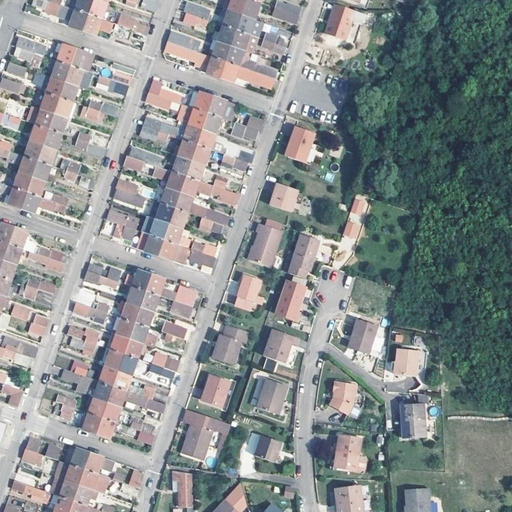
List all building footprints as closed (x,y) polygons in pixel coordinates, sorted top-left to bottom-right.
[(69,26),(82,31),(88,14),(66,7),(59,4),(46,0),(31,0),(30,5),(43,10),(45,5),(51,7),(51,8),(57,10),(55,16),(71,22),(69,26)] [(72,0),(68,0),(66,7),(88,14),(92,0),(78,0),(78,2),(72,0)] [(96,0),(92,0),(88,14),(101,19),(107,3),(96,0)] [(158,4),(147,0),(143,0),(141,8),(155,13),(158,4)] [(240,15),(245,0),(230,0),(228,10),(240,15)] [(249,0),(245,0),(240,15),(254,19),(259,4),(249,0)] [(344,0),(356,4),(356,6),(364,9),(367,0),(344,0)] [(182,12),(185,13),(207,21),(209,21),(210,18),(208,17),(208,14),(199,11),(200,7),(186,3),(182,12)] [(275,9),(298,17),(301,10),(287,6),(286,7),(277,4),(275,9)] [(51,7),(45,5),(43,10),(43,12),(55,16),(57,10),(51,8),(51,7)] [(354,12),(334,6),(324,36),(344,42),(351,21),(354,12)] [(298,17),(275,9),(273,16),(281,19),(281,21),(295,26),(298,17)] [(228,10),(222,26),(235,30),(240,15),(228,10)] [(361,15),(354,12),(351,21),(358,23),(361,15)] [(207,21),(185,13),(182,21),(194,26),(195,23),(204,27),(207,21)] [(88,14),(82,31),(95,35),(98,28),(110,32),(113,23),(101,19),(88,14)] [(135,19),(121,15),(120,19),(129,23),(127,28),(132,30),(134,22),(135,19)] [(254,19),(240,15),(235,30),(248,35),(253,37),(256,38),(261,22),(254,19)] [(367,26),(371,15),(361,15),(358,23),(367,26)] [(120,19),(118,25),(127,28),(129,23),(120,19)] [(150,27),(134,22),(132,30),(147,35),(150,27)] [(204,27),(195,23),(194,26),(192,29),(202,33),(204,27)] [(230,46),(235,30),(222,26),(219,33),(213,32),(211,40),(212,40),(216,42),(230,46)] [(253,37),(248,35),(235,30),(230,46),(249,53),(253,54),(258,38),(256,38),(253,37)] [(169,33),(166,41),(198,53),(199,51),(196,50),(197,47),(197,46),(191,44),(192,41),(169,33)] [(262,34),(260,39),(274,44),(276,39),(262,34)] [(20,38),(17,47),(42,56),(45,46),(20,38)] [(281,46),(274,44),(260,39),(258,46),(283,56),(285,48),(281,46)] [(198,53),(166,41),(163,50),(195,61),(194,65),(202,68),(203,64),(208,66),(205,74),(219,78),(220,74),(224,62),(211,57),(198,53)] [(230,46),(216,42),(213,52),(211,57),(224,62),(230,46)] [(59,54),(57,61),(70,66),(75,50),(62,45),(59,54)] [(249,53),(230,46),(224,62),(274,79),(276,71),(266,67),(265,70),(255,66),(256,64),(246,60),(249,53)] [(41,58),(42,56),(17,47),(14,55),(29,61),(30,59),(39,62),(41,58)] [(93,56),(75,50),(70,66),(88,72),(93,56)] [(70,66),(57,61),(50,59),(48,67),(54,69),(52,77),(64,81),(70,66)] [(26,68),(9,62),(6,71),(23,77),(26,68)] [(220,74),(219,78),(232,83),(235,75),(271,88),(274,79),(224,62),(220,74)] [(91,73),(88,72),(70,66),(64,81),(78,86),(86,89),(91,73)] [(59,97),(64,81),(52,77),(38,72),(38,73),(36,73),(33,82),(44,86),(48,87),(46,93),(59,97)] [(113,72),(110,80),(129,86),(132,78),(113,72)] [(107,86),(110,80),(100,76),(98,83),(107,86)] [(19,84),(3,78),(0,85),(0,86),(16,92),(19,84)] [(78,86),(64,81),(59,97),(72,102),(78,86)] [(148,93),(172,101),(179,104),(180,98),(158,90),(160,84),(152,81),(148,93)] [(26,86),(19,84),(16,92),(22,95),(26,86)] [(193,109),(206,113),(212,97),(191,90),(189,100),(195,103),(193,109)] [(46,93),(40,109),(53,113),(59,97),(46,93)] [(172,101),(148,93),(145,102),(168,111),(172,101)] [(67,118),(72,102),(59,97),(53,113),(67,118)] [(225,102),(212,97),(206,113),(220,118),(230,122),(236,105),(225,102)] [(195,103),(189,100),(187,107),(193,109),(195,103)] [(89,108),(103,113),(108,114),(114,117),(117,108),(101,103),(101,105),(91,102),(89,108)] [(206,113),(193,109),(187,107),(182,105),(177,121),(183,123),(201,129),(206,113)] [(35,125),(40,109),(32,106),(27,122),(35,125)] [(100,123),(103,113),(89,108),(83,106),(80,116),(100,123)] [(35,125),(48,129),(53,113),(40,109),(35,125)] [(53,113),(48,129),(61,134),(63,127),(67,128),(70,119),(67,118),(53,113)] [(201,129),(214,134),(220,118),(206,113),(201,129)] [(10,116),(3,114),(0,124),(16,129),(17,125),(8,122),(10,116)] [(17,125),(19,120),(10,116),(8,122),(17,125)] [(251,117),(247,127),(259,131),(260,132),(263,121),(251,117)] [(201,129),(183,123),(180,130),(147,118),(144,127),(170,136),(183,141),(195,145),(201,129)] [(259,131),(247,127),(230,122),(229,127),(233,129),(232,135),(241,139),(243,135),(256,140),(259,131)] [(48,129),(35,125),(29,141),(42,145),(48,129)] [(169,139),(170,136),(144,127),(140,135),(156,141),(157,138),(165,141),(166,138),(169,139)] [(315,134),(295,127),(290,141),(293,142),(288,157),(305,163),(315,134)] [(61,134),(48,129),(42,145),(55,150),(61,134)] [(195,145),(209,150),(220,153),(222,146),(223,147),(224,144),(216,141),(218,137),(213,136),(214,134),(201,129),(195,145)] [(80,134),(78,140),(88,143),(90,137),(80,134)] [(12,142),(2,138),(1,143),(10,147),(12,142)] [(88,143),(78,140),(76,146),(85,150),(84,151),(101,157),(104,149),(88,143)] [(42,145),(29,141),(24,157),(37,161),(42,145)] [(175,146),(172,154),(190,161),(195,145),(183,141),(180,148),(175,146)] [(0,148),(11,152),(12,150),(10,149),(10,147),(1,143),(0,142),(0,148)] [(225,155),(238,160),(242,148),(228,144),(227,148),(223,147),(222,146),(220,153),(225,155)] [(50,166),(55,150),(42,145),(37,161),(50,166)] [(195,145),(190,161),(203,165),(209,150),(195,145)] [(11,152),(0,148),(0,155),(6,158),(6,160),(21,165),(18,172),(31,177),(37,161),(24,157),(11,152)] [(129,158),(143,163),(156,167),(158,161),(149,158),(149,154),(132,148),(129,158)] [(190,161),(172,154),(169,164),(174,166),(172,173),(184,177),(190,161)] [(249,164),(238,160),(225,155),(221,166),(231,170),(233,167),(246,172),(249,164)] [(143,163),(129,158),(127,157),(124,166),(141,172),(143,163)] [(59,169),(64,171),(81,176),(84,168),(79,166),(69,163),(67,160),(62,158),(59,169)] [(31,177),(45,181),(50,166),(37,161),(31,177)] [(203,165),(190,161),(184,177),(198,182),(203,165)] [(184,177),(172,173),(158,168),(154,176),(168,181),(166,188),(179,193),(184,177)] [(96,182),(81,176),(64,171),(63,175),(65,176),(65,178),(79,184),(78,185),(93,190),(96,182)] [(31,177),(18,172),(13,188),(26,192),(31,177)] [(218,174),(213,187),(223,190),(227,178),(218,174)] [(31,177),(26,192),(39,197),(45,181),(31,177)] [(179,193),(192,197),(195,191),(195,188),(200,190),(199,192),(211,196),(212,193),(221,196),(220,200),(235,205),(238,195),(223,190),(213,187),(198,182),(184,177),(179,193)] [(118,180),(115,188),(116,189),(131,194),(134,195),(137,187),(118,180)] [(0,183),(0,191),(6,193),(4,199),(8,200),(7,204),(20,209),(26,192),(13,188),(0,183)] [(296,193),(277,186),(273,197),(269,209),(289,215),(296,193)] [(173,209),(179,193),(166,188),(161,204),(173,209)] [(134,195),(131,194),(116,189),(113,198),(141,207),(144,198),(134,195)] [(39,197),(26,192),(20,209),(33,213),(36,205),(53,211),(54,209),(64,212),(66,206),(50,201),(39,197)] [(202,218),(224,226),(227,227),(230,218),(190,204),(192,197),(179,193),(173,209),(187,213),(202,218)] [(52,194),(50,201),(66,206),(68,200),(52,194)] [(354,199),(350,212),(363,216),(367,203),(354,199)] [(146,217),(147,217),(168,225),(173,209),(161,204),(152,201),(146,217)] [(168,225),(181,229),(187,213),(173,209),(168,225)] [(105,220),(117,224),(133,230),(138,218),(128,214),(127,216),(109,210),(105,220)] [(142,233),(149,235),(162,240),(168,225),(147,217),(142,233)] [(224,226),(202,218),(199,229),(209,233),(210,230),(221,234),(224,226)] [(278,232),(280,224),(265,220),(262,227),(278,232)] [(347,221),(342,234),(355,239),(359,225),(347,221)] [(0,241),(8,244),(14,228),(1,223),(0,224),(0,241)] [(138,232),(133,230),(117,224),(113,236),(121,239),(121,237),(123,233),(132,236),(133,234),(137,236),(138,232)] [(181,229),(168,225),(162,240),(176,244),(181,229)] [(262,227),(258,226),(255,234),(257,234),(248,261),(268,268),(281,233),(278,232),(262,227)] [(8,244),(22,249),(29,251),(32,252),(34,246),(35,245),(32,243),(25,240),(27,232),(14,228),(8,244)] [(144,251),(149,235),(142,233),(137,249),(144,251)] [(157,256),(162,240),(149,235),(144,251),(157,256)] [(318,240),(300,235),(287,273),(303,278),(306,270),(310,258),(312,259),(318,240)] [(195,239),(192,250),(202,253),(205,243),(195,239)] [(176,244),(162,240),(157,256),(183,265),(186,256),(189,257),(192,250),(176,244)] [(8,244),(2,260),(16,265),(22,249),(8,244)] [(34,246),(32,252),(48,257),(50,251),(34,246)] [(216,258),(202,253),(192,250),(189,257),(188,260),(212,269),(216,258)] [(64,264),(48,257),(32,252),(29,251),(27,257),(45,264),(45,266),(62,272),(64,264)] [(16,265),(2,260),(0,266),(0,276),(10,280),(16,265)] [(86,271),(119,283),(120,279),(118,278),(120,271),(110,268),(109,271),(102,269),(102,266),(90,262),(86,271)] [(118,286),(119,283),(86,271),(83,279),(96,284),(97,282),(114,288),(115,285),(118,286)] [(131,287),(144,291),(150,275),(137,271),(136,274),(133,274),(131,280),(134,281),(131,287)] [(174,301),(192,308),(197,293),(179,286),(176,294),(160,288),(163,280),(150,275),(144,291),(158,296),(174,301)] [(0,294),(5,296),(9,286),(10,280),(0,276),(0,294)] [(259,282),(242,277),(233,306),(249,312),(252,304),(254,297),(259,282)] [(22,284),(37,290),(54,295),(56,287),(39,281),(38,283),(29,280),(29,281),(23,279),(22,284)] [(304,287),(286,282),(275,315),(296,322),(300,312),(297,311),(300,303),(299,303),(304,287)] [(33,301),(37,290),(22,284),(19,291),(25,292),(24,296),(24,298),(33,301)] [(13,288),(9,286),(5,296),(10,298),(13,288)] [(144,291),(131,287),(129,293),(127,292),(125,299),(127,300),(126,303),(139,307),(144,291)] [(152,312),(158,296),(144,291),(139,307),(152,312)] [(0,310),(1,307),(6,308),(10,298),(5,296),(0,294),(0,310)] [(90,300),(78,296),(75,303),(87,307),(90,300)] [(262,299),(254,297),(252,304),(260,306),(262,299)] [(114,305),(104,301),(102,306),(113,310),(114,305)] [(188,319),(192,308),(174,301),(170,312),(188,319)] [(87,307),(75,303),(73,312),(87,316),(89,308),(87,307)] [(126,303),(121,319),(133,323),(139,307),(126,303)] [(30,309),(16,304),(12,314),(18,316),(19,312),(28,315),(30,309)] [(97,304),(95,310),(115,317),(117,312),(113,310),(102,306),(97,304)] [(152,312),(139,307),(133,323),(147,328),(152,312)] [(113,322),(115,317),(95,310),(91,309),(88,317),(93,319),(94,317),(105,320),(106,318),(108,319),(108,320),(113,322)] [(28,315),(19,312),(18,316),(12,314),(11,316),(25,321),(28,315)] [(32,324),(45,328),(48,320),(36,315),(32,324)] [(105,320),(94,317),(93,319),(92,321),(103,325),(105,320)] [(133,323),(121,319),(119,325),(115,324),(114,329),(115,330),(114,331),(116,332),(115,334),(128,339),(133,323)] [(368,324),(357,320),(348,348),(370,355),(377,329),(367,329),(368,324)] [(45,328),(32,324),(31,323),(28,332),(42,337),(45,328)] [(147,328),(133,323),(128,339),(141,343),(145,345),(151,347),(155,336),(145,333),(147,328)] [(160,333),(163,333),(173,337),(183,341),(186,331),(164,323),(160,333)] [(247,333),(226,327),(222,337),(219,336),(211,360),(231,367),(239,343),(243,344),(247,333)] [(66,335),(72,337),(94,345),(97,346),(102,348),(104,343),(99,341),(98,343),(95,342),(96,339),(83,335),(84,334),(78,331),(78,332),(69,329),(66,335)] [(98,335),(85,330),(84,334),(83,335),(96,339),(98,335)] [(297,339),(271,331),(263,358),(283,365),(290,346),(294,348),(297,339)] [(169,348),(173,337),(163,333),(159,345),(169,348)] [(112,344),(110,351),(122,355),(128,339),(115,334),(114,338),(111,337),(109,343),(112,344)] [(94,345),(72,337),(69,346),(81,350),(84,351),(85,349),(92,352),(93,349),(94,345)] [(1,348),(31,358),(35,360),(38,349),(5,338),(1,348)] [(145,345),(141,343),(128,339),(122,355),(136,360),(138,353),(141,354),(145,345)] [(1,348),(0,347),(0,359),(2,360),(4,355),(13,359),(12,362),(28,367),(31,358),(1,348)] [(418,350),(396,348),(394,374),(416,376),(418,350)] [(92,352),(85,349),(84,351),(81,350),(79,354),(90,357),(92,352)] [(117,371),(122,355),(110,351),(107,357),(104,356),(102,362),(105,364),(104,366),(117,371)] [(166,358),(155,354),(154,360),(164,363),(165,360),(166,358)] [(136,360),(122,355),(117,371),(130,376),(136,360)] [(88,366),(69,360),(68,364),(86,370),(88,366)] [(152,365),(162,369),(164,363),(154,360),(152,365)] [(179,365),(165,360),(164,363),(162,369),(175,373),(176,373),(179,365)] [(263,369),(272,372),(275,363),(266,360),(263,369)] [(68,364),(65,370),(91,379),(94,370),(89,369),(88,371),(86,371),(86,370),(68,364)] [(162,369),(152,365),(150,372),(160,375),(172,380),(175,373),(162,369)] [(112,386),(117,371),(104,366),(99,382),(112,386)] [(91,379),(65,370),(62,379),(78,386),(77,388),(85,391),(86,388),(95,391),(93,398),(106,403),(112,386),(99,382),(91,379)] [(130,376),(117,371),(112,386),(165,404),(168,398),(154,393),(155,388),(145,386),(143,391),(127,386),(128,383),(132,384),(135,377),(130,376)] [(229,384),(209,377),(206,388),(207,388),(203,402),(221,408),(229,384)] [(287,386),(266,379),(257,407),(274,413),(278,401),(281,402),(287,386)] [(11,380),(9,387),(22,391),(24,385),(11,380)] [(354,385),(334,383),(333,391),(334,391),(333,397),(329,404),(347,415),(348,414),(356,419),(361,410),(353,405),(354,385)] [(22,391),(9,387),(4,385),(1,392),(11,396),(8,404),(18,408),(23,392),(22,391)] [(106,403),(119,407),(122,400),(123,398),(126,398),(125,401),(162,413),(165,404),(112,386),(106,403)] [(58,396),(56,403),(75,409),(76,407),(73,406),(74,402),(58,396)] [(106,403),(93,398),(90,407),(88,414),(101,418),(106,403)] [(75,409),(56,403),(54,406),(52,414),(68,420),(71,412),(74,413),(75,409)] [(119,407),(106,403),(101,418),(114,423),(119,407)] [(426,437),(424,403),(419,404),(401,405),(402,425),(403,425),(404,438),(426,437)] [(101,418),(88,414),(83,412),(82,416),(86,417),(85,420),(82,430),(95,434),(101,418)] [(196,418),(183,414),(179,426),(190,429),(192,425),(193,425),(196,418)] [(101,418),(95,434),(109,439),(114,423),(101,418)] [(229,428),(196,418),(193,425),(192,425),(190,429),(181,455),(202,461),(212,431),(226,435),(229,428)] [(130,428),(140,431),(152,436),(154,428),(143,423),(142,426),(132,423),(130,428)] [(151,444),(154,436),(152,436),(140,431),(137,440),(151,444)] [(248,449),(257,452),(261,440),(252,437),(248,449)] [(360,441),(338,437),(335,453),(338,453),(335,469),(354,473),(355,470),(362,471),(364,469),(365,459),(364,456),(358,455),(360,441)] [(30,439),(26,450),(37,454),(40,443),(30,439)] [(280,446),(261,440),(257,452),(254,460),(273,467),(276,458),(280,446)] [(59,450),(48,446),(46,451),(57,455),(59,450)] [(26,450),(25,449),(21,458),(39,465),(43,456),(37,454),(26,450)] [(75,449),(70,465),(83,470),(89,453),(75,449)] [(46,451),(44,456),(57,461),(58,458),(57,457),(57,455),(46,451)] [(89,453),(83,470),(96,474),(98,470),(110,473),(114,462),(89,453)] [(285,461),(276,458),(273,467),(282,469),(285,461)] [(55,477),(78,485),(83,470),(70,465),(61,462),(55,477)] [(78,485),(91,490),(96,474),(83,470),(78,485)] [(142,474),(133,471),(128,485),(139,489),(142,474)] [(191,474),(172,472),(172,493),(178,493),(178,508),(187,507),(186,511),(194,511),(194,508),(192,507),(191,484),(191,474)] [(96,474),(91,490),(103,494),(109,479),(96,474)] [(113,474),(111,480),(121,483),(123,477),(113,474)] [(50,494),(51,494),(59,497),(72,502),(78,485),(55,477),(50,494)] [(46,493),(14,481),(11,488),(23,492),(24,489),(33,491),(32,497),(48,503),(51,494),(50,494),(46,493)] [(72,502),(85,506),(91,490),(78,485),(72,502)] [(362,511),(359,486),(330,490),(331,496),(331,500),(334,500),(335,511),(362,511)] [(223,504),(225,505),(232,511),(239,511),(244,508),(238,487),(223,504)] [(429,511),(427,488),(404,489),(405,506),(407,506),(407,511),(429,511)] [(33,491),(24,489),(23,492),(22,496),(47,506),(48,503),(32,497),(33,491)] [(295,491),(285,489),(283,498),(293,500),(295,491)] [(53,511),(68,511),(72,502),(59,497),(59,498),(53,497),(51,502),(57,504),(53,511)] [(103,501),(100,511),(101,511),(110,511),(113,505),(103,501)] [(85,506),(72,502),(68,511),(101,511),(100,511),(85,506)]
